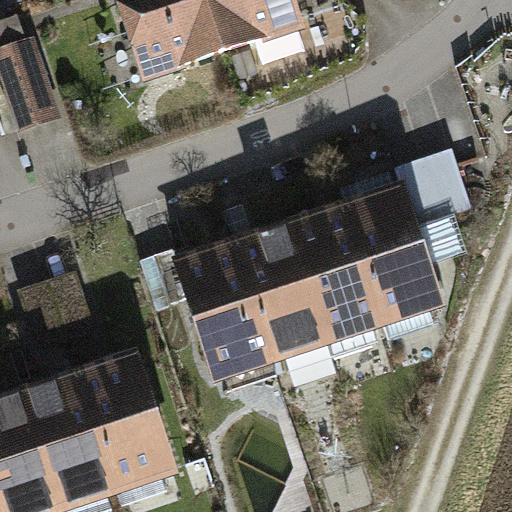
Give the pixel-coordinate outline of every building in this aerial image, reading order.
[(111,0),(142,85),(222,56),(201,0),(111,0)] [(260,75),(313,56),(292,0),(201,0),(222,56),(250,46),(260,75)] [(27,47),(0,54),(0,87),(13,133),(48,123),(27,47)] [(391,373),(445,354),(400,231),(346,250),(391,373)] [(337,393),(391,373),(346,250),(292,270),(337,393)] [(282,412),(337,393),(292,270),(238,289),(282,412)] [(228,432),(282,412),(238,289),(184,309),(228,432)] [(73,305),(13,326),(33,381),(92,360),(73,305)] [(107,511),(166,511),(169,511),(124,388),(70,408),(107,511)] [(46,511),(107,511),(70,408),(16,427),(46,511)] [(0,511),(46,511),(16,427),(0,432),(0,511)]
